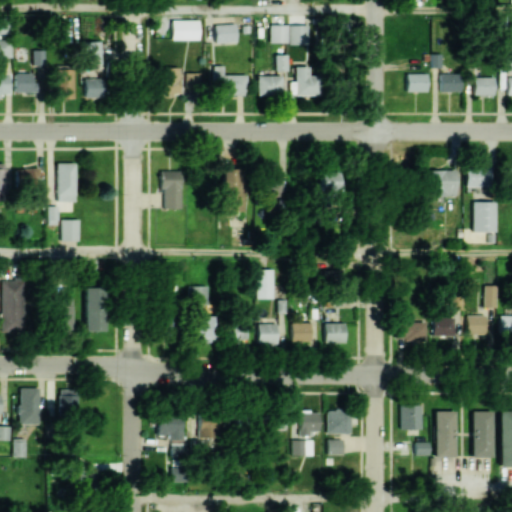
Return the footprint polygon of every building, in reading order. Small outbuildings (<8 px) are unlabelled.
[(170,39),(197,39),(197,19),(170,19),(170,39)] [(212,24),(213,43),(235,43),(234,23),(212,24)] [(286,24),(267,24),(267,42),(285,42),(286,24)] [(286,43),(307,44),(307,25),(287,25),(286,43)] [(0,56),(9,57),(10,38),(0,38),(0,56)] [(99,41),(83,42),(83,64),(100,63),(99,41)] [(31,64),(40,64),(40,50),(31,50),(31,64)] [(306,65),(292,65),(293,95),(316,94),(316,75),(306,75),(306,65)] [(177,66),(159,66),(159,92),(177,92),(177,66)] [(71,98),(72,68),(53,68),(52,98),(71,98)] [(12,92),(34,93),(34,83),(30,83),(30,72),(13,72),(12,92)] [(198,72),(182,72),(183,89),(198,89),(198,72)] [(0,93),(10,93),(9,73),(0,73),(0,93)] [(403,73),(404,91),(425,91),(424,73),(403,73)] [(458,73),(438,73),(437,90),(458,91),(458,73)] [(244,95),(244,74),(210,74),(210,94),(244,95)] [(279,75),(254,75),(254,94),(279,94),(279,75)] [(349,91),(348,76),(334,76),(335,92),(349,91)] [(471,94),(491,95),(492,77),(471,76),(471,94)] [(101,77),(82,78),(83,97),(102,97),(101,77)] [(72,162),(53,162),(54,201),(73,200),(72,162)] [(37,176),(37,167),(13,168),(13,188),(31,187),(31,176),(37,176)] [(220,210),(240,211),(242,168),(222,167),(220,210)] [(464,186),(487,186),(486,167),(463,167),(464,186)] [(277,168),(261,168),(262,196),(278,195),(277,168)] [(453,169),(422,170),(423,195),(454,195),(453,169)] [(160,208),(178,208),(179,170),(157,170),(157,189),(161,189),(160,208)] [(341,196),(340,172),(318,172),(318,197),(341,196)] [(470,231),(494,231),(493,200),(470,200),(470,231)] [(56,223),(55,205),(45,206),(45,224),(56,223)] [(59,240),(76,240),(76,219),(59,219),(59,240)] [(270,269),(253,269),(254,298),(271,298),(270,269)] [(0,329),(0,330),(25,330),(23,279),(0,279),(0,329)] [(482,305),(494,305),(495,284),(482,284),(482,305)] [(186,285),(186,304),(205,304),(205,285),(186,285)] [(102,330),(101,286),(81,286),(81,330),(102,330)] [(70,297),(52,297),(52,330),(71,330),(70,297)] [(484,333),(483,314),(464,315),(464,334),(484,333)] [(511,314),(497,315),(498,335),(511,334),(511,314)] [(193,341),(213,341),(214,315),(194,315),(193,341)] [(430,334),(452,335),(453,316),(430,316),(430,334)] [(309,340),(308,321),(288,322),(289,341),(309,340)] [(423,321),(394,321),(394,339),(423,340),(423,321)] [(322,342),(343,342),(342,322),(322,322),(322,342)] [(255,343),(274,343),(275,323),(255,323),(255,343)] [(16,423),(36,423),(37,387),(16,387),(16,423)] [(57,411),(74,412),(75,388),(57,388),(57,411)] [(419,428),(418,403),(397,404),(397,429),(419,428)] [(348,431),(346,409),(323,410),(324,433),(348,431)] [(497,466),(511,466),(511,409),(497,410),(497,466)] [(431,411),(433,457),(454,456),(452,410),(431,411)] [(491,456),(490,410),(469,410),(470,457),(491,456)] [(317,433),(316,412),(296,412),(297,434),(317,433)] [(195,437),(212,437),(212,416),(196,416),(195,437)] [(283,429),(282,416),(264,417),(265,429),(283,429)] [(181,417),(154,418),(155,435),(167,434),(168,456),(181,456),(181,417)] [(10,455),(23,456),(24,438),(11,438),(10,455)] [(341,453),(341,438),(325,438),(325,453),(341,453)] [(310,439),(289,439),(289,454),(310,455),(310,439)] [(427,454),(427,441),(412,441),(412,454),(427,454)] [(165,467),(166,482),(184,481),(183,466),(165,467)]
